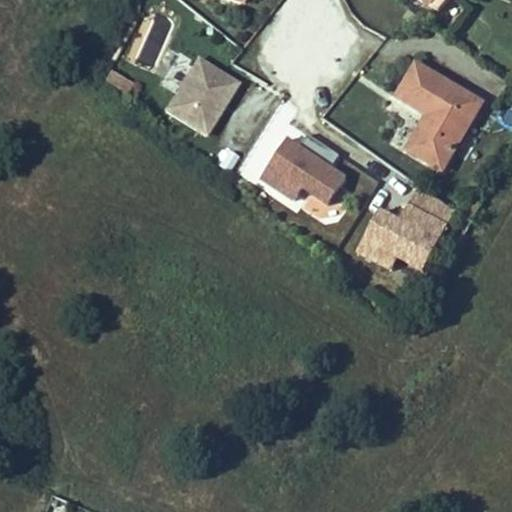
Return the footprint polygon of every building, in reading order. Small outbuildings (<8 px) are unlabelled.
[(450,0),(423,0),(440,13),(450,0)] [(237,85),(198,60),(165,112),(205,137),(237,85)] [(483,104),(417,65),(397,98),(428,117),(408,151),(443,172),(483,104)] [(300,148),(287,140),(261,179),(294,201),(303,188),(329,205),(346,179),(331,168),(339,156),(308,135),(300,148)] [(217,166),(230,172),(238,155),(224,149),(217,166)] [(446,205),(420,187),(401,222),(381,211),(358,253),(392,271),(399,258),(424,272),(448,228),(437,222),(446,205)] [(459,226),(468,230),(481,206),(473,201),(459,226)] [(457,213),(446,205),(437,222),(448,228),(457,213)] [(63,511),(67,503),(53,497),(46,511),(63,511)]
